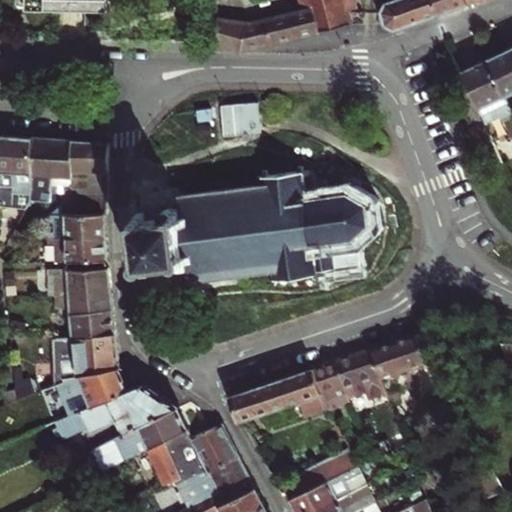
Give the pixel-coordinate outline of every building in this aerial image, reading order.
[(110,0),(33,0),(34,17),(110,19),(110,0)] [(296,0),(299,11),(217,19),(216,43),(239,50),(350,23),(347,11),(343,0),(296,0)] [(361,0),(343,0),(347,11),(362,2),(361,0)] [(385,0),(379,13),(382,25),(391,31),(436,14),(430,0),(385,0)] [(430,0),(436,14),(465,3),(463,0),(430,0)] [(502,95),(511,90),(511,46),(485,59),(502,95)] [(511,140),(511,116),(502,95),(485,59),(460,70),(483,122),(500,115),(511,140)] [(28,199),(31,138),(0,135),(0,171),(11,172),(11,197),(28,199)] [(32,199),(48,200),(49,139),(31,138),(28,199),(32,199)] [(49,139),(48,200),(58,201),(61,201),(62,184),(68,184),(69,180),(62,180),(62,175),(69,175),(70,140),(49,139)] [(64,213),(104,213),(106,213),(106,142),(70,140),(69,175),(62,175),(62,180),(69,180),(68,184),(69,197),(63,197),(64,213)] [(186,267),(188,281),(272,270),(273,275),(269,280),(273,282),(276,277),(310,272),(315,276),(318,274),(312,269),(356,264),(353,243),(355,239),(352,235),(364,225),(371,227),(373,222),(367,220),(364,202),(370,199),(367,196),(361,200),(346,194),(348,187),(344,186),(342,193),(325,195),(325,191),(321,192),(321,196),(304,198),(301,173),(305,173),(304,167),(300,168),(299,162),(294,163),(295,170),(267,173),(266,166),(261,166),(261,173),(258,174),(258,179),(262,178),(262,183),(177,194),(179,208),(170,209),(170,206),(163,207),(159,211),(160,216),(142,218),(141,212),(134,213),(135,219),(129,220),(129,227),(136,227),(140,258),(133,259),(134,267),(141,267),(142,273),(149,272),(148,265),(178,261),(179,268),(186,267)] [(64,213),(64,236),(105,236),(104,213),(64,213)] [(61,238),(62,260),(107,260),(105,236),(64,236),(60,236),(61,238)] [(62,260),(61,238),(53,241),(54,260),(62,260)] [(59,269),(61,297),(69,296),(111,292),(108,267),(59,269)] [(59,269),(48,270),(51,297),(61,297),(59,269)] [(69,296),(73,338),(115,331),(111,292),(69,296)] [(75,355),(117,350),(115,331),(73,338),(75,355)] [(425,363),(417,335),(371,350),(381,375),(382,379),(425,363)] [(77,374),(119,366),(117,350),(75,355),(77,374)] [(336,362),(345,388),(381,375),(371,350),(336,362)] [(345,388),(336,362),(315,370),(322,393),(326,402),(340,397),(337,391),(345,388)] [(75,411),(128,388),(119,366),(77,374),(60,379),(62,382),(41,389),(46,398),(48,403),(68,395),(75,411)] [(328,406),(326,402),(322,393),(315,370),(287,379),(296,404),(301,416),(328,406)] [(270,413),(296,404),(287,379),(261,388),(270,413)] [(91,449),(177,406),(143,382),(128,388),(75,411),(52,421),(55,425),(51,427),(57,441),(65,437),(88,426),(91,433),(68,444),(75,457),(91,449)] [(261,388),(231,398),(239,423),(270,413),(261,388)] [(46,398),(41,389),(3,403),(8,413),(46,398)] [(145,448),(148,446),(184,428),(187,427),(177,406),(91,449),(101,470),(145,448)] [(183,481),(191,477),(237,454),(220,420),(188,436),(184,428),(148,446),(145,448),(158,473),(156,474),(162,484),(180,475),(183,481)] [(65,437),(68,444),(91,433),(88,426),(65,437)] [(350,449),(281,483),(291,502),(360,468),(350,449)] [(203,511),(253,487),(237,454),(191,477),(201,498),(173,511),(203,511)] [(291,502),(296,511),(314,511),(370,482),(363,467),(360,468),(291,502)] [(491,468),(477,473),(486,496),(506,489),(491,468)] [(173,486),(183,481),(180,475),(162,484),(147,492),(152,500),(175,490),(173,486)] [(359,511),(371,505),(380,501),(370,482),(314,511),(359,511)] [(266,511),(253,487),(203,511),(266,511)]
